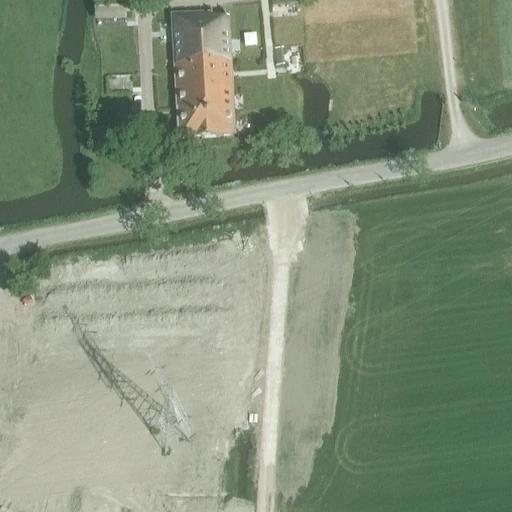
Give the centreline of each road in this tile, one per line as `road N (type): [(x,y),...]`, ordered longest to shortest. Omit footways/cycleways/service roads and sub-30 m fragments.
road 1 (tertiary): [(0,252),(511,145)]
road 2 (track): [(262,511),(269,415),(297,330),(283,189)]
